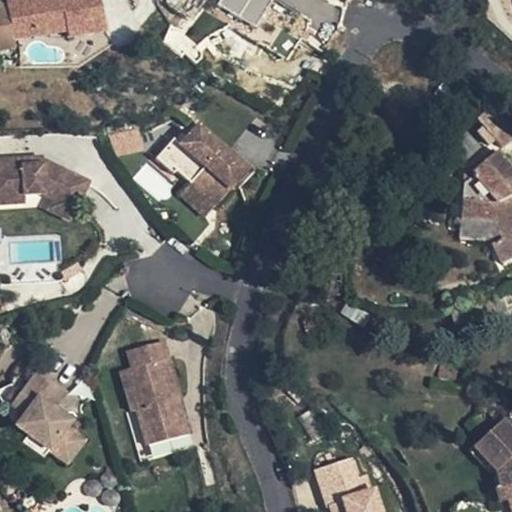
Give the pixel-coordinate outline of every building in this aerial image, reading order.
[(68,40),(106,33),(99,0),(25,0),(5,4),(5,7),(0,7),(0,51),(13,49),(12,42),(39,37),(38,27),(65,22),(66,32),(68,40)] [(39,37),(66,32),(65,22),(38,27),(39,37)] [(502,151),(511,141),(511,130),(493,109),(477,123),(484,131),(478,136),(489,148),(494,143),(502,151)] [(188,183),(212,207),(245,171),(196,126),(179,146),(172,140),(154,161),(171,178),(177,173),(188,183)] [(114,154),(142,150),(139,131),(112,134),(114,154)] [(463,170),(481,152),(466,134),(447,151),(463,170)] [(511,261),(511,200),(511,201),(502,190),(511,181),(511,172),(497,155),(471,179),(472,181),(463,186),(461,220),(479,222),(492,224),(502,244),(492,249),(502,266),(511,261)] [(52,200),(74,213),(89,184),(46,158),(0,157),(0,201),(25,203),(25,195),(42,195),(52,200)] [(329,190),(334,177),(325,173),(320,186),(329,190)] [(511,200),(511,181),(502,190),(511,201),(511,200)] [(204,218),(212,207),(188,183),(179,194),(204,218)] [(67,223),(74,213),(52,200),(45,211),(67,223)] [(489,243),(492,249),(502,244),(492,224),(479,222),(475,243),(489,243)] [(335,282),(333,272),(324,276),(326,285),(335,282)] [(172,401),(177,400),(164,362),(168,360),(161,343),(127,355),(132,371),(121,376),(134,414),(139,412),(150,448),(193,434),(185,411),(176,414),(172,401)] [(177,400),(181,399),(168,360),(164,362),(177,400)] [(47,390),(54,382),(41,371),(34,379),(47,390)] [(43,397),(47,390),(34,379),(14,404),(26,414),(23,418),(36,429),(29,436),(50,453),(68,467),(88,442),(70,428),(74,422),(58,409),(43,397)] [(69,395),(54,382),(47,390),(43,397),(58,409),(69,395)] [(185,411),(181,399),(177,400),(172,401),(176,414),(185,411)] [(36,429),(23,418),(17,426),(29,436),(36,429)] [(511,511),(511,431),(503,422),(475,450),(497,474),(501,488),(495,490),(500,511),(511,511)] [(44,460),(50,453),(29,436),(23,443),(44,460)] [(382,511),(376,489),(371,490),(366,473),(359,475),(352,455),(317,466),(328,503),(331,502),(337,500),(340,511),(382,511)] [(340,511),(337,500),(331,502),(333,511),(340,511)]
